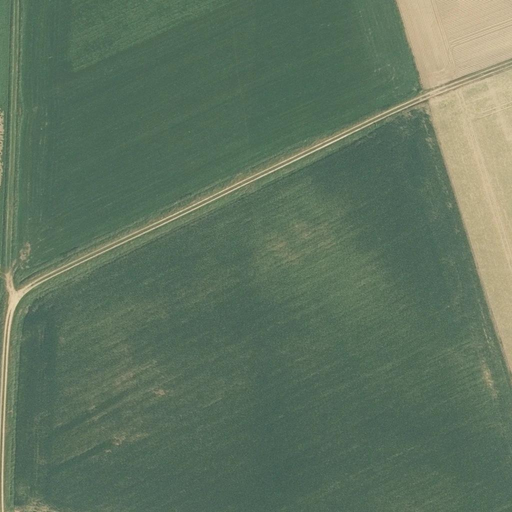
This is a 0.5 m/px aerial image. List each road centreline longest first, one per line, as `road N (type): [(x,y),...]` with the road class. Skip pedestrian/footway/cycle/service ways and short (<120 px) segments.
road 1 (track): [(0,470),(14,299),(407,101)]
road 2 (track): [(18,0),(14,299)]
